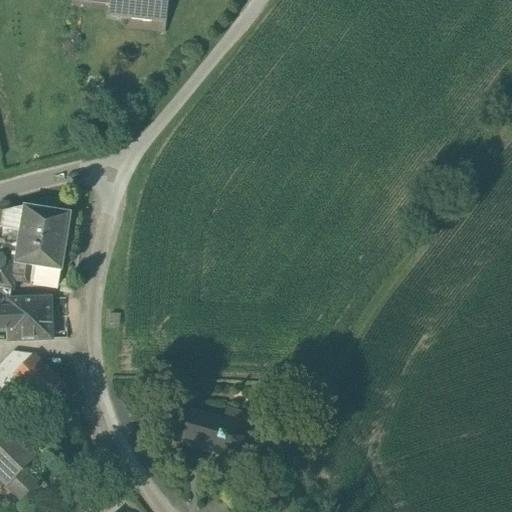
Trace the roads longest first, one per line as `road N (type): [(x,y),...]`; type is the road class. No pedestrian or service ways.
road 1 (unclassified): [(126,157),(98,227),(88,364),(112,435),(166,511)]
road 2 (unclassified): [(265,0),(126,157)]
road 3 (unclassified): [(126,157),(0,194)]
